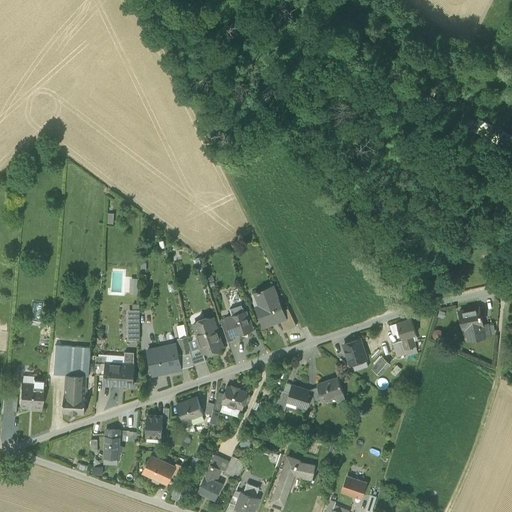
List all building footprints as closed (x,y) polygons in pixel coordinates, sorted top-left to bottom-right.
[(477,135),(504,148),(510,137),(483,124),(477,135)] [(139,278),(130,278),(130,293),(139,293),(139,278)] [(257,308),(264,326),(280,320),(286,318),(283,311),(278,298),(277,298),(273,287),(261,292),(260,291),(257,292),(258,293),(260,293),(265,305),(257,308)] [(233,315),(245,310),(243,304),(231,308),(233,315)] [(471,328),(474,339),(485,337),(483,325),(483,324),(480,307),(460,311),(463,329),(467,328),(471,328)] [(280,320),(285,331),(297,325),(289,308),(283,311),(286,318),(280,320)] [(130,310),(130,340),(140,340),(140,310),(130,310)] [(233,315),(239,334),(252,330),(245,310),(233,315)] [(233,336),(239,334),(233,315),(226,317),(227,318),(232,336),(233,336)] [(210,353),(211,354),(218,352),(218,351),(217,348),(222,347),(223,345),(214,318),(212,317),(195,323),(194,324),(198,337),(202,347),(203,353),(204,353),(209,351),(210,353)] [(221,320),(228,342),(235,340),(233,336),(232,336),(227,318),(221,320)] [(416,334),(412,318),(397,323),(400,333),(402,338),(413,335),(416,334)] [(394,335),(400,333),(397,323),(391,325),(394,335)] [(483,325),(485,337),(492,336),(489,323),(483,324),(483,325)] [(194,365),(191,351),(186,329),(185,330),(178,331),(177,332),(182,354),(178,354),(181,368),(182,368),(194,365)] [(405,349),(416,346),(413,335),(402,338),(402,340),(405,349)] [(202,347),(198,337),(190,340),(193,350),(202,347)] [(344,344),(351,363),(352,363),(366,358),(360,339),(344,344)] [(397,357),(407,354),(405,349),(402,340),(393,343),(397,357)] [(148,350),(153,374),(181,368),(178,354),(176,343),(148,350)] [(53,374),(66,374),(68,346),(55,345),(53,374)] [(77,375),(89,375),(91,347),(68,346),(66,374),(67,375),(77,375)] [(416,346),(405,349),(407,354),(407,356),(418,352),(416,346)] [(193,350),(191,351),(194,365),(206,361),(204,353),(203,353),(202,347),(193,350)] [(125,355),(124,363),(134,364),(134,352),(125,351),(125,355)] [(124,363),(125,355),(107,354),(107,356),(106,362),(124,363)] [(95,373),(106,374),(106,362),(107,356),(97,356),(95,373)] [(372,369),(379,375),(390,363),(383,357),(372,369)] [(368,365),(366,358),(352,363),(355,369),(368,365)] [(133,386),(134,364),(124,363),(106,362),(106,374),(105,384),(133,386)] [(23,374),(23,383),(33,384),(34,379),(34,375),(23,374)] [(67,375),(66,394),(84,395),(86,376),(77,375),(67,375)] [(318,386),(322,399),(335,394),(344,392),(339,377),(317,384),(318,386)] [(410,380),(400,378),(399,385),(409,387),(410,380)] [(19,407),(41,408),(43,384),(33,384),(23,383),(21,383),(19,407)] [(290,393),(292,384),(287,383),(283,390),(290,393)] [(298,404),(307,407),(311,395),(308,394),(310,390),(292,384),(290,393),(287,401),(288,401),(289,399),(296,401),(296,403),(298,404)] [(241,408),(242,408),(247,392),(239,389),(239,388),(233,386),(233,387),(228,386),(225,393),(223,402),(224,402),(241,408)] [(312,391),(315,401),(322,399),(318,386),(311,389),(312,391)] [(275,407),(285,410),(286,406),(288,401),(287,401),(290,393),(283,390),(275,407)] [(219,391),(215,404),(214,409),(220,411),(221,411),(224,402),(223,402),(225,393),(219,391)] [(346,398),(344,392),(335,394),(338,401),(346,398)] [(2,413),(16,414),(17,396),(4,394),(2,413)] [(86,395),(84,395),(66,394),(64,394),(63,412),(85,413),(86,395)] [(177,404),(185,426),(193,424),(191,418),(203,413),(197,397),(177,404)] [(288,401),(286,406),(296,409),(298,404),(296,403),(288,401)] [(212,414),(214,409),(215,404),(209,402),(205,412),(212,414)] [(238,416),(241,408),(224,402),(221,411),(238,416)] [(216,424),(220,411),(214,409),(212,414),(209,422),(216,424)] [(146,436),(162,437),(163,422),(163,415),(148,414),(146,436)] [(196,433),(193,424),(185,426),(187,431),(196,433)] [(138,431),(120,430),(120,436),(119,440),(138,439),(138,431)] [(106,435),(105,456),(118,457),(119,440),(120,436),(106,435)] [(90,453),(97,453),(98,440),(91,439),(90,453)] [(212,464),(217,465),(220,456),(216,454),(212,464)] [(230,460),(229,463),(233,464),(230,470),(235,472),(241,457),(232,454),(230,460)] [(118,464),(118,457),(105,456),(104,464),(118,464)] [(230,460),(220,456),(217,465),(221,467),(221,468),(226,470),(226,469),(229,463),(230,460)] [(271,505),(283,509),(291,487),(289,486),(294,473),(304,476),(304,472),(313,474),(314,474),(316,465),(300,462),(300,460),(288,456),(278,483),(281,484),(277,495),(275,494),(271,505)] [(160,479),(167,483),(172,472),(175,466),(153,457),(146,473),(154,477),(154,478),(160,480),(160,479)] [(245,459),(241,457),(235,472),(234,474),(239,476),(245,459)] [(176,463),(175,466),(172,472),(178,475),(182,465),(176,463)] [(201,494),(217,500),(224,481),(217,478),(221,468),(221,467),(217,465),(212,464),(201,494)] [(103,467),(93,466),(92,474),(103,475),(103,467)] [(342,491),(362,497),(367,483),(347,476),(342,491)] [(256,497),(260,487),(247,482),(244,492),(256,497)] [(184,488),(177,485),(172,498),(179,501),(184,488)] [(230,502),(237,505),(242,492),(236,490),(230,502)] [(236,508),(248,511),(253,511),(259,498),(256,497),(244,492),(242,491),(242,492),(237,505),(236,508)] [(366,511),(371,511),(377,496),(371,495),(366,511)] [(331,500),(326,511),(331,511),(332,509),(340,511),(349,511),(350,511),(335,505),(336,502),(331,500)]
